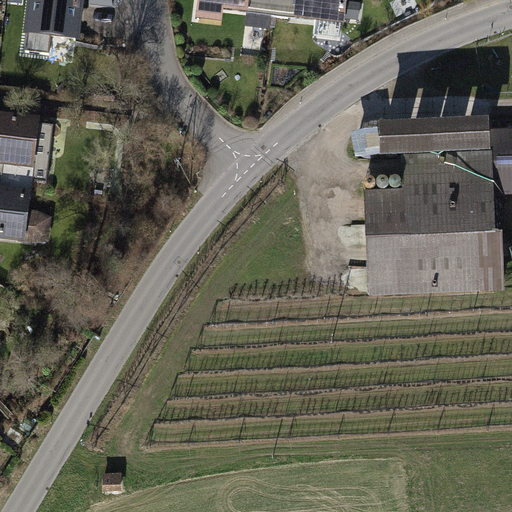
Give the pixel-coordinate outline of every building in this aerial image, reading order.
[(77,0),(24,0),(21,34),(74,39),(77,0)] [(196,0),(195,20),(221,23),(222,14),(246,16),(247,0),(196,0)] [(271,0),(247,0),(246,16),(245,24),(269,27),(270,13),(271,0)] [(271,0),(270,13),(294,16),(296,0),(271,0)] [(347,0),(296,0),(294,16),(294,21),(345,26),(346,21),(353,22),(355,10),(347,10),(347,0)] [(36,119),(0,114),(0,167),(30,171),(36,119)] [(479,115),(370,119),(371,130),(349,130),(350,158),(393,156),(480,153),(479,115)] [(511,200),(511,128),(489,130),(490,152),(492,202),(511,200)] [(361,239),(363,300),(483,295),(481,237),(494,236),(492,202),(490,152),(480,153),(393,156),(396,237),(361,239)] [(0,189),(28,193),(30,171),(0,167),(0,189)] [(0,189),(0,243),(45,248),(49,216),(25,213),(28,193),(0,189)] [(122,473),(99,474),(100,496),(123,495),(122,473)]
